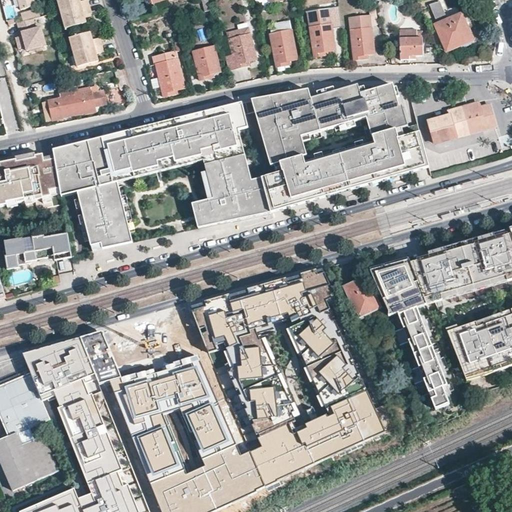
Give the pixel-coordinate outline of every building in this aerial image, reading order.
[(17,0),(20,8),(34,5),(33,0),(17,0)] [(58,0),(61,14),(89,6),(87,0),(83,0),(80,1),(80,0),(58,0)] [(430,3),(434,19),(446,16),(442,0),(430,3)] [(66,28),(77,24),(83,23),(86,22),(84,15),(91,13),(89,6),(61,14),(66,28)] [(331,24),(328,9),(320,10),(308,12),(311,35),(315,57),(322,56),(322,52),(327,51),(334,50),(332,32),(331,24)] [(367,55),(374,54),(371,28),(371,25),(378,24),(377,9),(369,10),(370,16),(350,18),(353,50),(354,60),(362,59),(362,55),(367,55)] [(470,36),(461,15),(436,25),(447,51),(458,47),(459,49),(473,43),(470,36)] [(35,29),(33,19),(17,22),(20,33),(21,32),(22,35),(15,37),(18,49),(25,47),(26,50),(45,46),(41,28),(35,29)] [(235,38),(230,39),(234,55),(226,57),(229,70),(249,65),(248,61),(256,60),(248,28),(233,32),(235,38)] [(291,31),(270,35),(277,67),(285,66),(284,62),(289,61),(297,59),(291,31)] [(70,39),(74,53),(102,45),(100,37),(93,39),(91,32),(86,34),(80,35),(70,39)] [(410,60),(410,56),(415,56),(423,56),(422,39),(400,39),(401,60),(410,60)] [(104,51),(102,45),(74,53),(78,66),(89,63),(94,62),(99,60),(97,53),(104,51)] [(213,47),(193,52),(200,80),(208,79),(207,75),(212,74),(220,72),(213,47)] [(155,65),(156,65),(159,78),(161,87),(164,97),(171,96),(170,92),(176,91),(184,89),(175,51),(153,57),(155,65)] [(161,87),(159,78),(151,79),(153,89),(161,87)] [(400,107),(393,85),(366,93),(361,94),(359,89),(358,86),(335,93),(318,98),(317,98),(326,131),(339,127),(355,122),(367,119),(372,138),(380,136),(382,144),(375,147),(376,150),(366,153),(364,147),(344,153),(353,186),(428,164),(420,134),(399,140),(396,131),(403,129),(397,108),(400,107)] [(68,89),(74,116),(84,114),(84,115),(95,112),(95,110),(92,97),(91,93),(75,96),(73,88),(68,89)] [(335,93),(334,88),(317,93),(318,98),(335,93)] [(63,119),(63,118),(74,116),(68,89),(63,90),(65,98),(49,101),(53,121),(63,119)] [(312,100),(309,90),(252,101),(274,176),(262,179),(270,210),(346,188),(337,155),(315,161),(317,168),(307,170),(306,167),(298,169),(296,160),(303,158),(307,157),(303,143),(301,138),(309,135),(321,132),(312,100)] [(106,107),(104,95),(92,97),(95,110),(106,107)] [(326,131),(317,98),(312,100),(321,132),(326,131)] [(49,101),(41,103),(46,122),(53,121),(49,101)] [(490,122),(487,112),(491,111),(489,105),(479,107),(478,103),(448,111),(449,116),(428,122),(434,143),(495,126),(494,121),(490,122)] [(53,148),(54,157),(60,192),(73,188),(89,250),(135,242),(119,181),(198,161),(208,196),(186,202),(193,229),(270,210),(262,179),(253,182),(240,131),(249,128),(243,105),(121,134),(53,148)] [(409,127),(403,106),(400,107),(397,108),(403,129),(409,127)] [(356,127),(355,122),(339,127),(341,132),(356,127)] [(382,144),(380,136),(372,138),(375,147),(382,144)] [(353,186),(344,153),(337,155),(346,188),(353,186)] [(60,192),(54,157),(43,159),(42,154),(27,158),(27,160),(18,162),(18,160),(0,163),(0,203),(7,202),(6,199),(16,197),(17,200),(25,198),(25,196),(34,193),(35,197),(42,196),(50,194),(60,192)] [(306,167),(303,158),(296,160),(298,169),(306,167)] [(271,214),(429,168),(428,164),(353,186),(346,188),(270,210),(271,214)] [(69,243),(68,234),(57,236),(59,244),(69,243)] [(33,240),(35,251),(25,252),(23,242),(15,243),(15,241),(6,242),(7,251),(4,252),(7,269),(19,267),(19,265),(31,263),(31,261),(36,260),(36,259),(47,258),(47,256),(53,255),(60,254),(59,244),(57,236),(44,238),(44,236),(33,238),(33,240)] [(448,296),(511,278),(511,239),(511,236),(482,244),(484,248),(479,249),(478,246),(436,258),(433,260),(431,262),(430,265),(430,267),(439,290),(440,293),(442,295),(445,297),(448,296)] [(72,258),(69,243),(59,244),(60,254),(53,255),(54,261),(72,258)] [(439,290),(430,267),(430,265),(431,262),(433,260),(436,258),(411,265),(414,272),(414,274),(422,295),(425,303),(448,296),(445,297),(442,295),(440,293),(439,290)] [(393,270),(411,265),(409,261),(369,272),(371,277),(393,270)] [(422,295),(414,274),(414,272),(411,265),(393,270),(371,277),(387,310),(388,312),(388,313),(389,314),(389,315),(388,316),(388,317),(387,318),(397,314),(403,329),(394,332),(399,344),(408,340),(418,365),(408,369),(415,385),(424,382),(429,394),(434,392),(436,398),(431,400),(436,411),(449,405),(443,389),(448,387),(416,306),(425,303),(422,295)] [(234,377),(261,437),(298,421),(260,335),(291,324),(333,413),(299,427),(316,465),(386,434),(314,272),(192,305),(222,383),(234,377)] [(358,318),(358,319),(369,314),(371,318),(382,312),(370,286),(366,288),(362,280),(354,283),(344,288),(358,318)] [(511,307),(506,310),(508,315),(504,316),(502,311),(498,313),(500,317),(477,326),(478,330),(471,332),(467,323),(457,327),(453,329),(455,336),(450,338),(467,382),(485,377),(494,373),(493,369),(501,366),(511,362),(511,307)] [(500,317),(498,313),(475,321),(477,326),(500,317)] [(478,330),(477,326),(475,321),(467,323),(471,332),(478,330)] [(455,336),(453,329),(457,327),(456,324),(446,327),(450,338),(455,336)] [(152,485),(183,471),(165,416),(181,410),(202,461),(235,446),(198,357),(167,367),(167,370),(150,375),(149,372),(124,379),(103,334),(81,339),(83,343),(96,375),(97,380),(103,385),(111,383),(152,485)] [(274,342),(279,356),(282,355),(289,376),(301,372),(288,337),(274,342)] [(26,360),(83,343),(81,339),(24,355),(26,360)] [(33,376),(41,396),(54,391),(56,396),(61,408),(63,407),(87,468),(82,470),(88,484),(93,483),(98,497),(81,504),(79,499),(77,494),(49,506),(47,501),(25,511),(134,511),(124,486),(118,472),(106,443),(111,441),(102,419),(98,421),(88,397),(90,396),(85,384),(83,380),(96,375),(83,343),(26,360),(33,376)] [(511,366),(511,362),(501,366),(502,370),(511,366)] [(299,394),(308,391),(303,373),(293,376),(299,394)] [(97,380),(96,375),(83,380),(85,384),(97,380)] [(0,388),(0,415),(9,436),(0,439),(0,459),(12,488),(37,478),(17,432),(50,419),(43,401),(41,396),(33,376),(27,378),(0,388)] [(54,391),(41,396),(43,401),(56,396),(54,391)] [(243,402),(237,405),(242,415),(248,413),(243,402)] [(58,409),(82,470),(87,468),(63,407),(61,408),(58,409)] [(316,465),(299,427),(266,441),(271,453),(255,460),(267,487),(316,465)] [(122,471),(111,441),(106,443),(118,472),(122,471)] [(244,465),(235,446),(202,461),(205,467),(185,475),(183,471),(152,485),(163,511),(210,511),(267,487),(255,460),(244,465)] [(93,483),(88,484),(92,494),(79,499),(81,504),(98,497),(93,483)] [(134,511),(139,511),(128,484),(124,486),(134,511)] [(75,489),(47,501),(49,506),(77,494),(75,489)]
